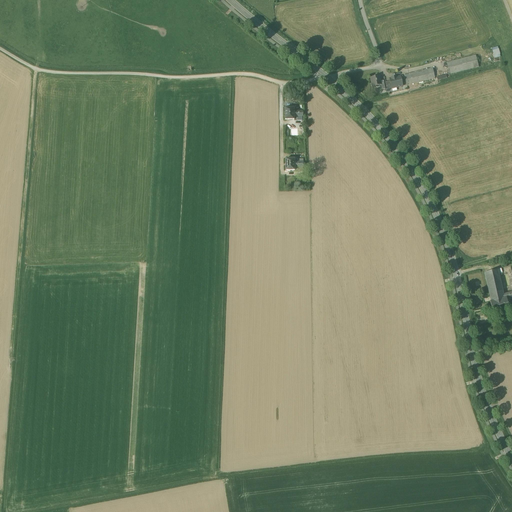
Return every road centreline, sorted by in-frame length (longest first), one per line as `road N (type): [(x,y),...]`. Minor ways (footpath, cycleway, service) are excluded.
road 1 (secondary): [(328,78),(391,143),(434,211),(483,400),(511,460)]
road 2 (residential): [(0,48),(41,70),(71,73),(328,78)]
road 3 (secondary): [(230,0),(328,78)]
